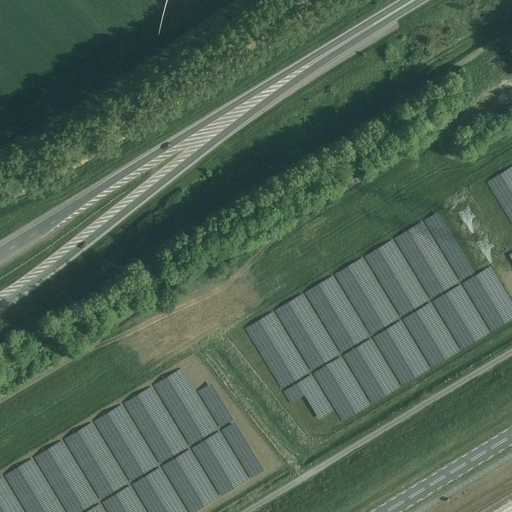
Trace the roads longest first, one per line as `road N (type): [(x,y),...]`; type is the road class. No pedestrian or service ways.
road 1 (trunk): [(0,307),(269,98),(395,12)]
road 2 (trunk): [(395,12),(267,83),(0,253)]
road 3 (unclassified): [(0,167),(84,128),(301,0)]
road 4 (unclassified): [(511,352),(249,511)]
road 5 (secondary): [(388,511),(511,436)]
